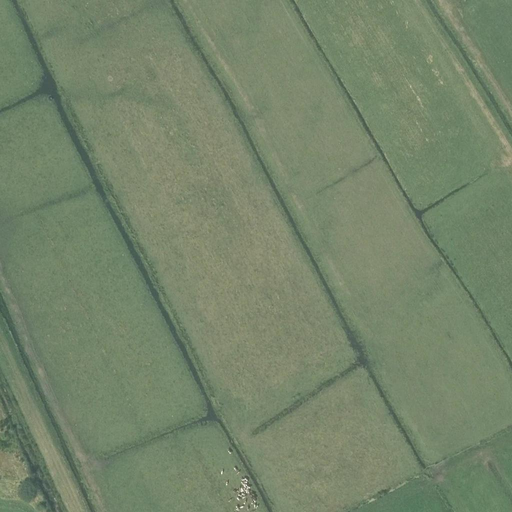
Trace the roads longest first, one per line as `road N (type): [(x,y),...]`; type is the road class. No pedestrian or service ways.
road 1 (track): [(280,511),(30,0)]
road 2 (track): [(0,347),(76,511)]
